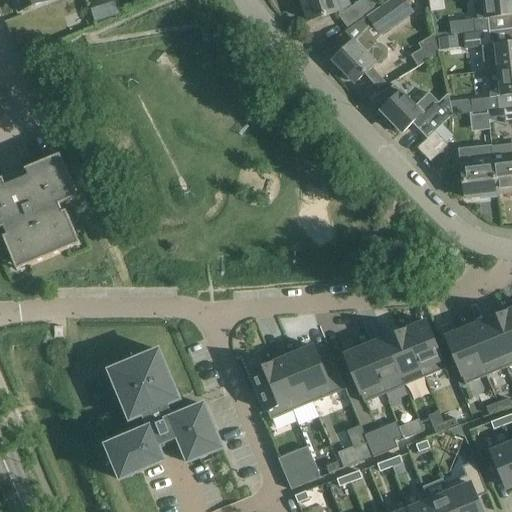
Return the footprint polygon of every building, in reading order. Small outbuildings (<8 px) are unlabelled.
[(14,0),(19,13),(48,1),(46,0),(14,0)] [(302,0),(310,22),(338,12),(340,16),(351,8),(348,0),(302,0)] [(386,60),(387,49),(382,44),(378,44),(376,43),(380,38),(414,14),(404,0),(391,0),(376,11),(368,17),(373,22),(333,62),(344,73),(343,76),(349,82),(352,81),(355,84),(375,64),(380,65),(386,60)] [(368,17),(376,11),(368,0),(362,0),(351,8),(340,16),(338,17),(348,31),(368,17)] [(488,19),(511,16),(511,0),(481,0),(482,5),(476,5),(477,20),(449,23),(451,36),(489,31),(488,19)] [(87,6),(93,23),(102,20),(96,3),(87,6)] [(465,50),(481,48),(483,73),(487,72),(498,71),(511,69),(511,43),(491,46),(491,45),(490,35),(463,38),(465,50)] [(433,36),(418,46),(428,61),(438,55),(433,36)] [(438,41),(439,52),(449,51),(448,39),(438,41)] [(504,110),(511,109),(511,69),(498,71),(487,72),(490,99),(451,103),(453,115),(504,110)] [(395,86),(373,99),(384,110),(382,112),(392,123),(389,126),(399,136),(402,133),(402,134),(412,125),(422,114),(438,131),(454,116),(453,115),(451,103),(449,96),(440,105),(429,94),(415,107),(402,93),(395,86)] [(430,163),(445,149),(448,146),(436,133),(427,141),(418,150),(430,163)] [(511,152),(509,153),(508,146),(491,148),(496,196),(511,193),(511,152)] [(491,148),(460,151),(465,199),(496,196),(491,148)] [(6,187),(3,179),(0,180),(0,230),(4,229),(8,236),(4,238),(13,261),(24,256),(28,266),(69,250),(65,240),(76,235),(66,212),(62,214),(59,206),(78,198),(65,167),(54,171),(49,160),(25,170),(28,178),(6,187)] [(511,326),(506,313),(486,321),(507,370),(511,367),(511,326)] [(486,321),(467,330),(487,378),(507,370),(486,321)] [(424,322),(405,330),(425,380),(446,371),(424,322)] [(405,330),(385,338),(406,388),(425,380),(405,330)] [(467,330),(445,339),(466,387),(487,378),(467,330)] [(385,338),(365,346),(386,396),(406,388),(385,338)] [(365,346),(344,355),(365,405),(386,396),(365,346)] [(315,348),(294,357),(314,405),(346,391),(332,357),(321,362),(315,348)] [(107,447),(121,481),(165,463),(160,449),(179,441),(189,464),(223,450),(205,406),(172,420),(166,407),(180,401),(159,351),(135,361),(133,356),(132,356),(134,362),(110,372),(130,422),(144,416),(149,429),(107,447)] [(294,357),(274,365),(294,414),(314,405),(294,357)] [(274,365),(252,375),(272,423),(294,414),(274,365)] [(508,400),(497,404),(500,412),(510,408),(508,400)] [(497,404),(486,408),(489,416),(500,412),(497,404)] [(511,415),(502,419),(505,427),(511,424),(511,415)] [(494,431),(505,427),(502,419),(491,423),(494,431)] [(455,420),(444,423),(447,431),(458,427),(455,420)] [(418,421),(399,429),(403,437),(404,440),(423,432),(418,421)] [(444,423),(433,427),(436,435),(447,431),(444,423)] [(378,430),(364,436),(374,458),(397,448),(394,441),(384,445),(378,430)] [(419,453),(430,449),(427,442),(416,446),(419,453)] [(511,444),(491,453),(506,489),(511,487),(511,444)] [(309,447),(279,460),(284,473),(314,460),(309,447)] [(347,450),(338,454),(345,469),(353,465),(347,450)] [(389,461),(391,469),(403,465),(400,457),(389,461)] [(380,473),(391,469),(389,461),(377,465),(380,473)] [(488,494),(475,462),(462,468),(465,476),(444,486),(448,494),(449,494),(456,511),(481,511),(476,499),(488,494)] [(337,463),(326,466),(329,475),(340,471),(337,463)] [(305,468),(285,474),(288,483),(308,477),(305,468)] [(348,476),(351,484),(362,480),(359,472),(348,476)] [(337,480),(340,488),(351,484),(348,476),(337,480)] [(295,497),(298,504),(309,500),(306,492),(295,497)] [(448,494),(429,502),(432,511),(456,511),(449,494),(448,494)] [(432,511),(429,502),(409,510),(409,511),(432,511)]
